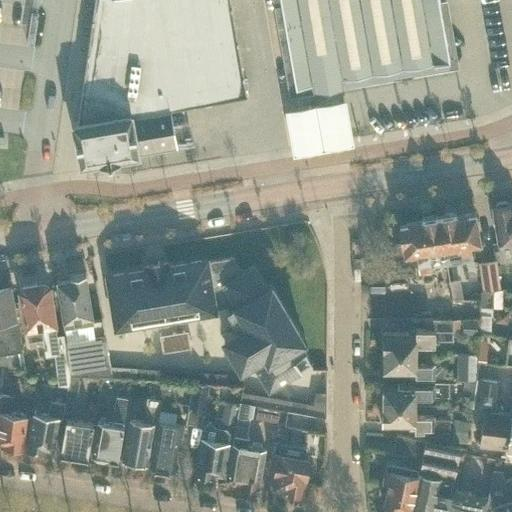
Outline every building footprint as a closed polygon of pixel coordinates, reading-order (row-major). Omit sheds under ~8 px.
[(94,0),(88,43),(77,121),(72,122),(79,162),(100,159),(100,162),(117,159),(117,156),(137,152),(137,151),(174,144),(168,108),(246,95),(229,0),(94,0)] [(438,0),(279,0),(294,87),(311,84),(313,93),(313,97),(344,91),(343,88),(341,79),(448,60),(438,1),(438,0)] [(354,134),(346,88),(285,99),(293,145),(354,134)] [(511,212),(511,213),(510,203),(490,206),(496,243),(511,240),(511,212)] [(455,212),(438,215),(446,265),(447,265),(472,261),(469,243),(479,242),(474,213),(456,216),(455,212)] [(402,243),(395,244),(397,254),(410,252),(412,263),(417,262),(418,269),(428,267),(428,271),(423,272),(427,298),(452,298),(446,265),(438,215),(420,217),(421,221),(399,225),(402,243)] [(298,342),(302,339),(270,285),(265,287),(252,265),(240,273),(232,258),(206,262),(206,259),(166,266),(165,259),(145,263),(146,264),(146,270),(106,276),(115,327),(213,311),(213,308),(227,305),(230,309),(228,310),(240,329),(224,338),(241,367),(252,359),(269,388),(310,363),(298,342)] [(495,259),(478,261),(482,289),(499,288),(495,259)] [(71,370),(72,375),(111,376),(111,375),(112,375),(110,367),(102,316),(93,318),(86,273),(70,275),(70,277),(57,279),(66,333),(73,370),(71,370)] [(72,375),(71,370),(73,370),(66,333),(57,335),(48,283),(40,284),(35,281),(23,283),(20,288),(27,333),(34,338),(44,337),(46,348),(55,347),(56,351),(53,351),(57,384),(67,385),(68,377),(68,375),(72,375)] [(0,353),(22,350),(11,285),(0,286),(0,353)] [(492,291),(480,291),(480,305),(492,307),(492,291)] [(426,299),(394,299),(394,315),(426,315),(426,299)] [(492,315),(492,307),(480,305),(479,334),(490,334),(490,315),(492,315)] [(382,353),(415,353),(415,342),(434,343),(434,339),(452,339),(452,317),(425,317),(424,328),(414,328),(414,331),(408,331),(408,333),(383,332),(382,353)] [(462,320),(461,333),(476,334),(476,320),(462,320)] [(480,341),(477,360),(485,361),(487,342),(480,341)] [(456,379),(464,379),(469,379),(475,380),(475,377),(476,353),(456,352),(456,379)] [(415,362),(415,353),(382,353),(382,372),(408,372),(408,374),(414,374),(414,375),(441,376),(441,366),(433,366),(433,362),(415,362)] [(110,367),(112,375),(192,381),(208,383),(208,382),(242,384),(244,375),(110,367)] [(68,386),(64,411),(74,413),(79,379),(69,377),(68,386)] [(476,378),(472,407),(483,409),(486,409),(498,410),(502,381),(491,380),(476,378)] [(473,384),(474,380),(469,379),(464,379),(462,396),(472,397),(473,384)] [(208,383),(192,381),(191,389),(188,410),(203,412),(208,383)] [(382,385),(382,405),(415,405),(415,395),(448,395),(448,381),(414,381),(414,383),(408,383),(408,385),(382,385)] [(173,392),(174,384),(162,383),(161,395),(169,396),(173,392)] [(60,417),(62,411),(64,411),(68,386),(66,386),(65,396),(64,403),(63,403),(48,401),(46,415),(31,413),(26,447),(44,450),(44,448),(52,449),(57,417),(60,417)] [(238,402),(250,404),(250,402),(325,416),(326,391),(314,391),(312,403),(241,391),(240,400),(239,400),(238,400),(238,402)] [(0,440),(4,441),(6,444),(21,446),(26,416),(22,415),(21,413),(14,412),(12,413),(9,413),(11,395),(0,393),(0,440)] [(94,454),(94,458),(104,459),(108,457),(116,458),(126,397),(115,395),(110,421),(96,419),(91,454),(94,454)] [(146,397),(145,404),(144,411),(142,421),(128,419),(121,459),(130,460),(131,464),(140,465),(142,463),(145,463),(152,423),(156,423),(158,407),(160,399),(146,397)] [(238,402),(238,403),(224,401),(220,421),(235,424),(238,402)] [(238,402),(235,424),(233,434),(232,437),(225,479),(240,481),(240,482),(257,485),(264,448),(248,445),(248,436),(245,435),(249,416),(247,415),(250,404),(238,402)] [(255,417),(266,419),(268,407),(257,405),(255,417)] [(415,405),(382,405),(382,425),(408,425),(408,426),(414,426),(414,429),(429,429),(429,440),(450,440),(450,416),(432,416),(432,415),(415,415),(415,405)] [(511,448),(511,412),(498,410),(486,409),(483,409),(478,444),(511,448)] [(65,418),(59,452),(86,457),(92,422),(65,418)] [(466,443),(468,421),(452,419),(450,441),(466,443)] [(198,471),(197,475),(210,477),(210,474),(213,474),(214,471),(223,473),(229,437),(230,433),(227,428),(224,427),(213,425),(210,420),(202,425),(200,437),(194,471),(198,471)] [(149,466),(172,470),(180,426),(156,422),(149,466)] [(276,428),(274,439),(285,441),(287,427),(281,426),(276,428)] [(410,511),(424,440),(395,433),(392,451),(411,455),(409,467),(391,464),(385,462),(381,482),(387,483),(383,505),(384,505),(386,510),(396,511),(400,509),(410,511)] [(284,485),(283,490),(302,493),(308,457),(305,457),(306,445),(274,439),(268,474),(274,475),(273,483),(284,485)] [(459,447),(447,444),(424,440),(410,511),(409,511),(483,511),(485,503),(486,497),(455,490),(459,468),(455,467),(459,447)] [(492,468),(486,497),(485,503),(496,506),(495,511),(511,511),(511,477),(505,479),(502,470),(492,468)]
